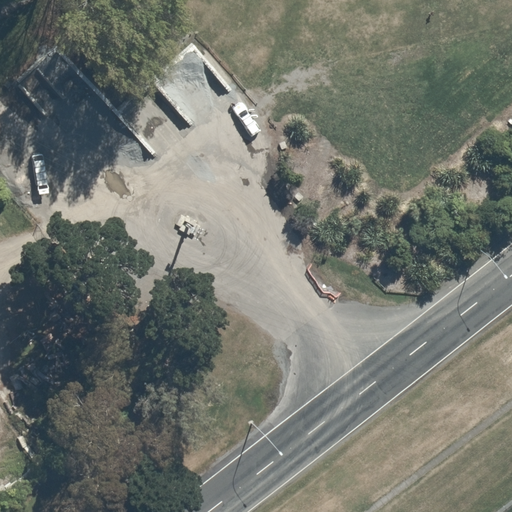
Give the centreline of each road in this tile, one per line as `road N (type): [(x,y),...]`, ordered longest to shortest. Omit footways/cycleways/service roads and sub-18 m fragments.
road 1 (track): [(0,110),(368,392)]
road 2 (secondary): [(213,511),(511,280)]
road 3 (track): [(0,273),(156,229)]
